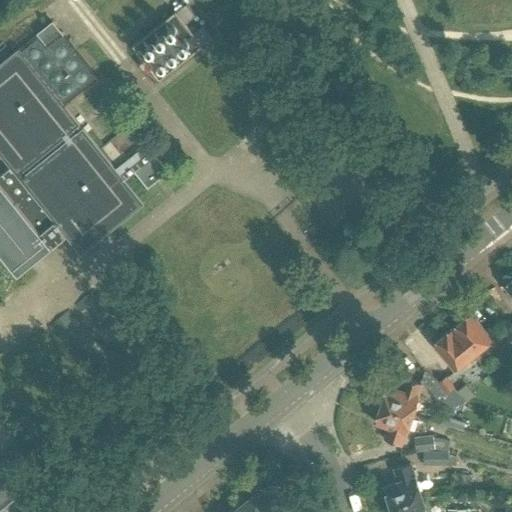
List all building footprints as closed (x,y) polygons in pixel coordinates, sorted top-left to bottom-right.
[(176,11),(132,46),(159,81),(203,46),(202,45),(213,36),(204,25),(193,33),(185,23),(196,15),(187,4),(176,12),(176,11)] [(98,78),(68,40),(64,35),(53,21),(37,33),(37,34),(19,48),(0,63),(0,154),(10,167),(0,175),(0,253),(17,275),(52,247),(66,236),(81,254),(144,203),(125,179),(134,171),(148,188),(169,171),(131,124),(100,148),(83,127),(80,130),(78,126),(80,124),(65,105),(98,78)] [(452,328),(474,354),(492,339),(471,313),(452,328)] [(510,341),(511,339),(511,323),(502,331),(510,341)] [(455,369),(474,354),(452,328),(433,343),(455,369)] [(438,382),(447,392),(454,386),(446,376),(438,382)] [(418,395),(423,383),(406,377),(402,389),(388,385),(382,403),(413,414),(419,396),(418,395)] [(98,418),(111,407),(101,394),(87,405),(98,418)] [(407,432),(413,414),(382,403),(375,422),(389,426),(385,439),(402,444),(406,432),(407,432)] [(443,415),(441,423),(463,430),(465,422),(443,415)] [(416,452),(435,449),(433,435),(414,437),(416,452)] [(423,464),(449,465),(449,451),(423,451),(423,464)] [(0,507),(28,484),(9,460),(6,457),(0,462),(0,507)] [(384,485),(391,504),(422,493),(415,474),(415,475),(410,462),(394,468),(398,480),(384,485)] [(453,473),(452,486),(469,487),(470,474),(453,473)] [(273,511),(262,497),(265,495),(261,490),(256,490),(251,493),(251,498),(237,509),(234,508),(229,511),(276,511),(275,510),(273,511)] [(427,511),(428,511),(422,493),(391,504),(393,511),(427,511)]
